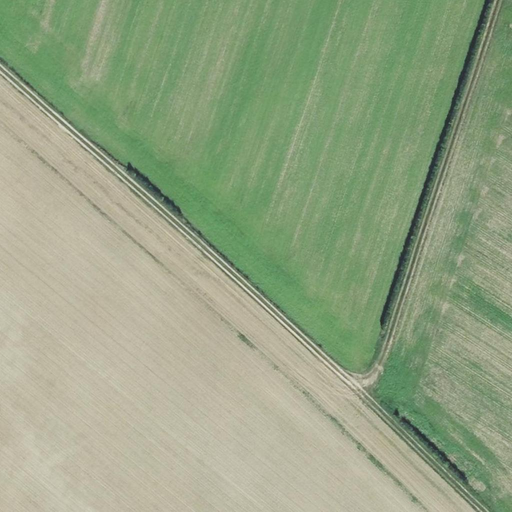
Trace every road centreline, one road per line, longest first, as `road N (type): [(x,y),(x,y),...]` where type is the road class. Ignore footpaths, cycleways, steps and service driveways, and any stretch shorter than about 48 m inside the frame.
road 1 (track): [(0,73),(484,511)]
road 2 (track): [(498,0),(365,404)]
